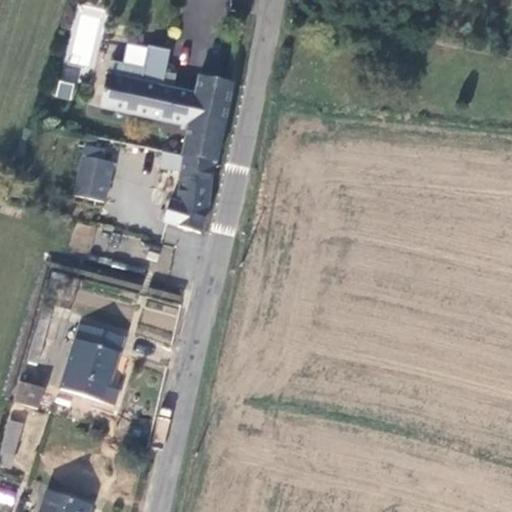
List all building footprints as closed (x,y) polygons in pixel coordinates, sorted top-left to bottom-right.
[(148,51),(145,65),(167,71),(170,56),(148,51)] [(186,132),(187,124),(193,98),(162,91),(167,71),(145,65),(143,73),(110,66),(106,88),(125,93),(120,117),(165,128),(186,132)] [(58,80),(54,97),(70,101),(74,84),(58,80)] [(222,134),(231,89),(198,80),(193,98),(187,124),(222,134)] [(100,111),(120,117),(125,93),(106,88),(100,111)] [(213,171),(222,134),(187,124),(186,132),(178,162),(181,163),(208,170),(213,171)] [(78,162),(71,201),(100,207),(108,168),(78,162)] [(162,230),(199,238),(204,214),(208,170),(181,163),(175,210),(166,208),(162,230)] [(72,245),(85,253),(95,238),(83,230),(72,245)] [(174,343),(179,293),(143,289),(137,339),(174,343)] [(56,392),(109,410),(114,397),(105,395),(121,344),(76,329),(56,392)] [(41,387),(17,379),(9,405),(32,413),(41,387)] [(25,427),(11,423),(0,459),(0,466),(13,470),(25,427)] [(0,503),(12,505),(15,488),(0,485),(0,503)] [(37,511),(85,511),(87,508),(43,492),(37,511)]
